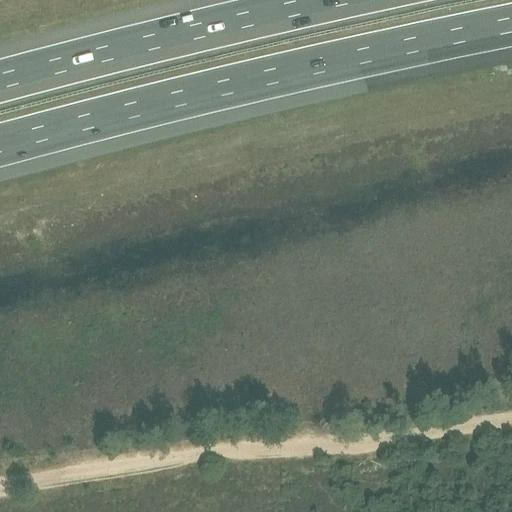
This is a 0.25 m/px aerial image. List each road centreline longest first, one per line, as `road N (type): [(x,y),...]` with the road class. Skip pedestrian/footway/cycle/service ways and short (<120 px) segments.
road 1 (motorway): [(0,146),(511,27)]
road 2 (track): [(0,483),(511,421)]
road 3 (motorway): [(338,0),(0,81)]
